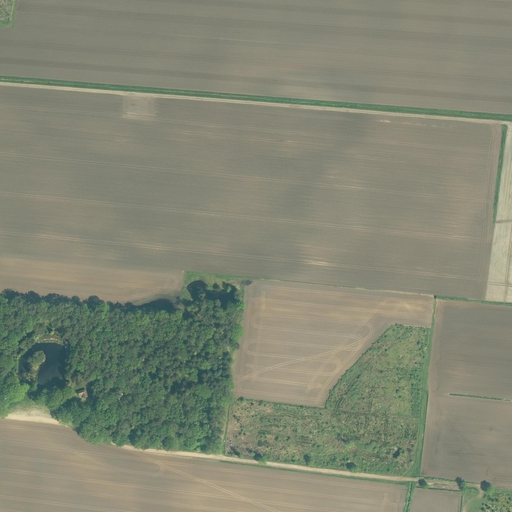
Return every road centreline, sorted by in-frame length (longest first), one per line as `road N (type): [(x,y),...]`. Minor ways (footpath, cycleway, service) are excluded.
road 1 (track): [(0,415),(79,426),(121,446),(511,489)]
road 2 (track): [(0,83),(511,123)]
road 3 (track): [(243,284),(218,456)]
